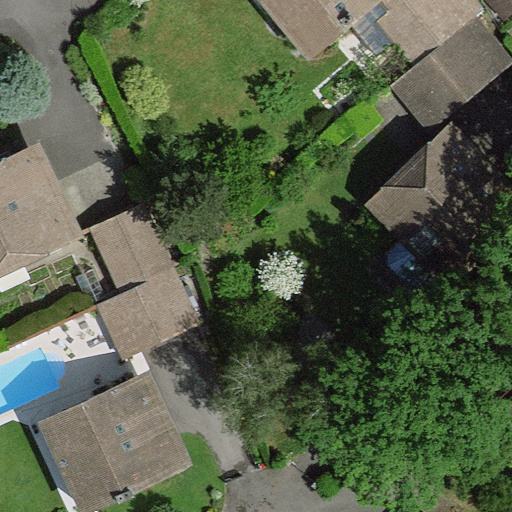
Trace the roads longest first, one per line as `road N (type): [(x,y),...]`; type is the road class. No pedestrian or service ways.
road 1 (unknown): [(290,511),(511,293)]
road 2 (unknown): [(41,18),(102,164)]
road 3 (unknown): [(215,385),(275,511)]
